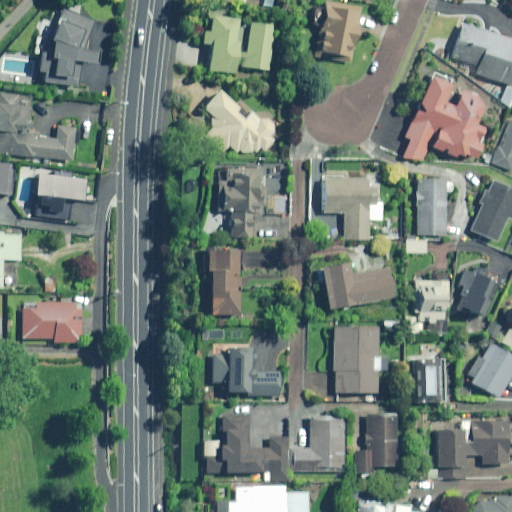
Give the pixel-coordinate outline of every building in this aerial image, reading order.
[(348,63),(357,8),(324,2),(322,9),(313,8),(310,25),(317,26),(312,57),(348,63)] [(96,50),(83,47),(90,19),(56,11),(46,54),(40,52),(34,73),(41,75),(40,80),(74,88),(80,63),(92,66),(96,50)] [(236,20),(212,18),(211,31),(205,31),(204,44),(211,45),(209,72),(241,74),(242,68),(273,70),(276,26),(236,23),(236,20)] [(511,78),(511,42),(462,26),(450,62),(469,68),(468,74),(509,87),(511,78)] [(480,144),(475,143),(480,129),(472,125),(481,102),(454,91),(448,106),(441,103),(448,85),(428,77),(398,156),(419,164),(426,146),(459,159),(460,156),(473,161),(480,144)] [(234,105),(216,90),(202,108),(211,116),(211,128),(201,140),(220,155),(227,146),(236,153),(277,155),(278,113),(254,112),(238,99),(234,105)] [(30,97),(0,94),(0,153),(73,161),(76,128),(57,127),(56,139),(26,136),(30,97)] [(511,115),(510,114),(497,149),(494,148),(488,164),(508,171),(511,162),(511,115)] [(307,219),(305,161),(289,162),(292,220),(307,219)] [(14,165),(0,163),(0,194),(11,195),(14,165)] [(263,217),(262,169),(224,170),(225,182),(217,182),(218,213),(227,213),(228,237),(251,237),(250,217),(263,217)] [(68,222),(70,201),(79,202),(82,179),(38,173),(35,196),(37,197),(34,218),(68,222)] [(365,180),(324,178),(323,213),(344,214),(342,239),(364,240),(365,208),(373,208),(374,189),(364,188),(365,180)] [(447,183),(440,184),(440,180),(411,181),(412,236),(442,236),(441,195),(448,195),(447,183)] [(511,213),(511,211),(507,209),(511,195),(511,193),(487,184),(469,233),(493,242),(498,229),(505,232),(511,213)] [(21,232),(0,231),(0,260),(20,261),(21,232)] [(422,254),(422,242),(402,241),(402,254),(422,254)] [(233,250),(207,251),(210,315),(234,315),(233,250)] [(346,276),(344,263),(319,267),(326,310),(391,299),(386,269),(346,276)] [(457,309),(481,318),(493,286),(470,277),(457,309)] [(446,283),(412,281),(410,313),(410,318),(403,318),(402,334),(443,336),(446,283)] [(80,344),(81,305),(60,305),(33,304),(21,304),(21,339),(54,339),(54,343),(80,344)] [(502,328),(491,323),(485,335),(496,340),(502,328)] [(334,393),(375,393),(375,372),(377,372),(377,358),(372,358),(372,328),(335,328),(334,393)] [(511,369),(511,357),(488,344),(478,361),(474,359),(465,376),(471,380),(467,388),(494,403),(511,369)] [(266,355),(258,355),(258,352),(225,350),(225,356),(211,356),(210,383),(225,384),(225,394),(247,396),(277,397),(278,372),(266,371),(266,355)] [(440,364),(410,365),(410,402),(430,402),(440,402),(440,364)] [(263,473),(263,481),(287,481),(287,472),(287,449),(287,437),(269,437),(269,449),(245,449),(245,416),(222,416),(222,441),(202,441),(202,457),(205,457),(205,473),(223,473),(263,473)] [(393,417),(364,416),(363,451),(354,451),(354,473),(370,474),(370,466),(394,467),(395,434),(393,434),(393,417)] [(504,465),(506,420),(438,417),(436,468),(462,469),(463,456),(480,457),(480,464),(504,465)] [(287,449),(287,472),(343,472),(343,421),(309,421),(309,449),(287,449)] [(307,511),(308,495),(283,494),(283,488),(217,488),(217,502),(209,502),(208,511),(307,511)] [(404,511),(405,508),(383,504),(384,497),(358,493),(354,511),(404,511)] [(511,511),(511,498),(511,499),(511,496),(489,496),(489,502),(472,502),(472,511),(511,511)]
